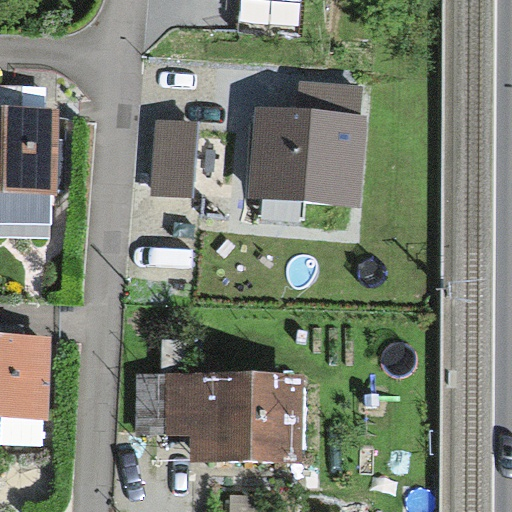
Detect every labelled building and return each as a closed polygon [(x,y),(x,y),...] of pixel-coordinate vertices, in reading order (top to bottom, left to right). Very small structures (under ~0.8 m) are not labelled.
[(247,108),(241,199),(337,206),(345,84),(300,81),(298,111),(247,108)] [(179,117),(139,113),(132,183),(171,188),(179,117)] [(0,190),(38,191),(38,114),(0,114),(0,190)] [(276,467),(277,379),(170,378),(170,338),(144,337),(144,374),(126,373),(125,439),(191,440),(191,466),(276,467)] [(0,415),(14,415),(14,424),(28,423),(28,404),(35,404),(34,339),(0,340),(0,415)] [(229,511),(271,511),(272,495),(229,496),(229,511)]
